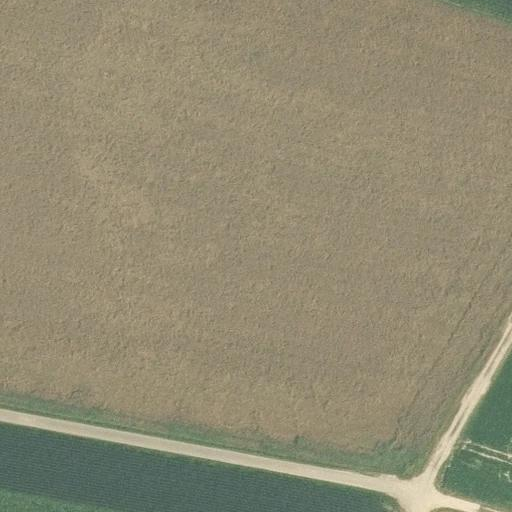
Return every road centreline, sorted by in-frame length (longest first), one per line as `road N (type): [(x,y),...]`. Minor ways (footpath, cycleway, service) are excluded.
road 1 (track): [(419,493),(0,415)]
road 2 (track): [(419,493),(511,342)]
